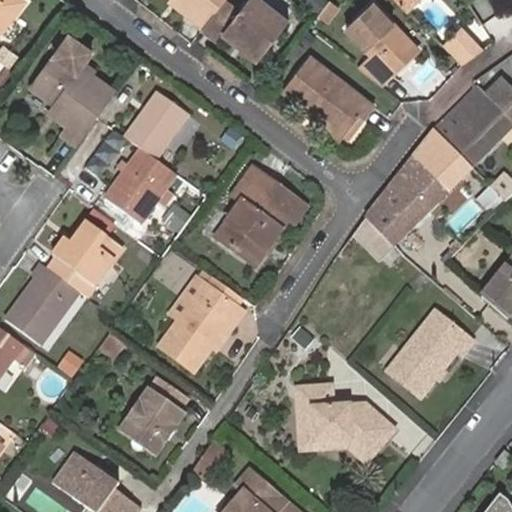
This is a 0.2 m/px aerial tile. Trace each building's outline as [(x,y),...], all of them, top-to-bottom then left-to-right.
[(0,0),(0,31),(3,34),(28,2),(24,0),(0,0)] [(194,12),(177,0),(171,0),(170,2),(190,18),(194,12)] [(223,2),(225,0),(177,0),(194,12),(190,18),(203,28),(223,2)] [(203,28),(201,31),(214,40),(220,33),(252,58),(280,24),(249,0),(247,0),(237,12),(223,2),(203,28)] [(331,23),(339,6),(327,0),(326,0),(318,17),(331,23)] [(372,50),(357,64),(358,64),(382,83),(417,49),(370,0),(346,25),(372,50)] [(397,0),(407,10),(418,0),(397,0)] [(448,53),(462,69),(482,52),(469,35),(448,53)] [(72,146),(94,117),(106,100),(82,80),(85,75),(75,68),(86,54),(65,38),(49,59),(27,90),(49,106),(55,111),(50,116),(64,127),(58,136),(72,146)] [(0,44),(0,68),(11,72),(17,49),(0,44)] [(281,81),(344,130),(370,95),(309,47),(281,81)] [(82,80),(106,100),(111,94),(85,75),(82,80)] [(366,219),(394,248),(402,255),(417,240),(408,231),(511,128),(511,88),(502,79),(486,95),(479,88),(443,123),(438,128),(366,219)] [(154,93),(123,137),(141,149),(155,159),(186,114),(154,93)] [(45,112),(50,116),(55,111),(49,106),(45,112)] [(141,222),(175,173),(155,159),(141,149),(106,199),(141,222)] [(242,198),(217,234),(256,261),(288,215),(295,218),(306,202),(253,164),(234,192),(242,198)] [(92,206),(109,182),(89,167),(71,192),(92,206)] [(511,175),(495,194),(509,205),(511,202),(511,175)] [(156,222),(177,236),(192,214),(172,200),(156,222)] [(366,219),(354,236),(380,264),(394,248),(366,219)] [(48,270),(78,290),(87,297),(121,249),(83,222),(68,243),(63,241),(52,257),(56,260),(48,270)] [(511,265),(482,300),(508,322),(511,317),(511,265)] [(48,270),(43,266),(4,319),(39,345),(78,290),(48,270)] [(171,311),(177,316),(179,312),(182,315),(206,281),(197,275),(171,311)] [(209,334),(189,363),(197,368),(216,341),(213,339),(217,332),(220,334),(231,320),(234,322),(244,308),(237,302),(243,294),(216,275),(209,283),(206,281),(182,315),(209,334)] [(420,292),(430,283),(421,275),(412,285),(420,292)] [(161,344),(189,363),(209,334),(182,315),(180,318),(161,344)] [(386,377),(417,402),(455,357),(460,361),(470,347),(433,318),(386,377)] [(18,364),(28,350),(23,347),(0,330),(0,378),(13,361),(18,364)] [(114,336),(105,347),(117,356),(126,344),(114,336)] [(73,379),(85,363),(71,353),(60,370),(73,379)] [(161,376),(148,395),(160,403),(174,384),(161,376)] [(160,403),(148,395),(126,429),(156,449),(183,409),(177,406),(186,392),(174,384),(160,403)] [(297,451),(315,449),(314,439),(314,438),(348,435),(370,454),(389,432),(377,422),(379,418),(364,405),(329,408),(328,389),(294,391),(297,451)] [(392,428),(379,418),(377,422),(389,432),(392,428)] [(0,439),(0,427),(2,424),(0,422),(0,466),(13,448),(0,439)] [(314,439),(315,449),(348,446),(363,460),(370,454),(348,435),(314,438),(314,439)] [(229,454),(214,443),(192,474),(206,485),(229,454)] [(120,485),(74,452),(51,483),(90,511),(141,511),(143,510),(116,491),(120,485)] [(243,494),(227,511),(298,511),(250,470),(235,487),(243,494)] [(28,511),(30,511),(69,511),(71,508),(35,493),(28,511)]
